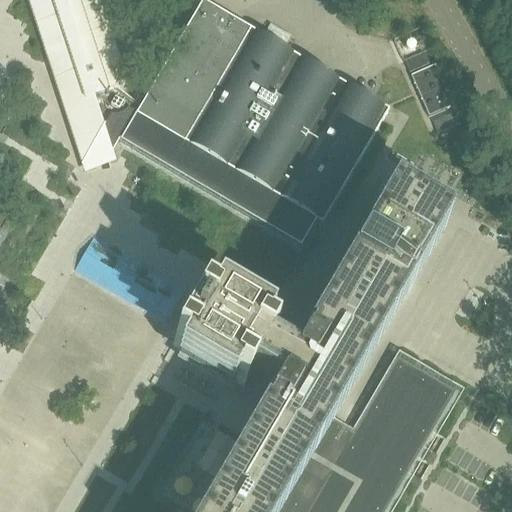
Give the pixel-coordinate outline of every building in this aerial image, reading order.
[(27,0),(82,165),(84,163),(102,132),(95,112),(101,109),(103,112),(104,114),(107,117),(111,118),(115,119),(119,118),(123,116),(125,114),(128,110),(136,116),(140,109),(139,108),(119,93),(128,90),(98,0),(27,0)] [(319,227),(320,225),(386,113),(302,64),(200,4),(139,108),(140,109),(136,116),(128,110),(125,114),(123,116),(119,118),(115,119),(111,118),(107,117),(104,114),(103,112),(101,109),(95,112),(102,132),(84,163),(109,155),(117,142),(118,143),(118,144),(135,154),(298,249),(313,223),(319,227)] [(289,37),(269,25),(264,34),(284,46),(289,37)] [(409,73),(428,65),(423,54),(404,62),(409,73)] [(428,117),(452,107),(434,67),(410,77),(428,117)] [(460,125),(455,114),(433,123),(438,134),(460,125)] [(209,511),(385,511),(406,477),(415,461),(421,451),(431,434),(453,397),(396,364),(353,437),(328,423),(379,336),(383,329),(392,313),(402,295),(440,233),(401,210),(389,203),(365,244),(352,266),(340,284),(309,340),(294,365),(266,349),(272,338),(258,329),(259,326),(238,314),(217,302),(214,307),(200,299),(193,310),(179,334),(172,347),(185,355),(183,360),(218,380),(227,385),(229,381),(232,383),(242,389),(243,389),(244,388),(248,380),(276,397),(258,427),(209,511)]
